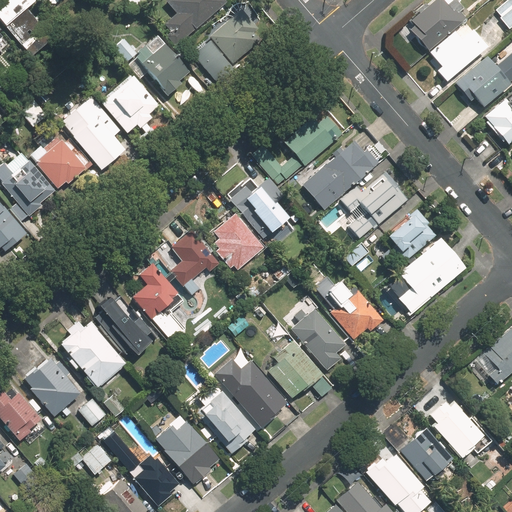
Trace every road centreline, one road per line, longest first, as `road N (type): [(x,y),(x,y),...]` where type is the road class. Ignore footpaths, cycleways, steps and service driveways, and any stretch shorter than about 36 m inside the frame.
road 1 (residential): [(0,321),(329,35)]
road 2 (residential): [(240,511),(511,278)]
road 3 (tertiary): [(511,247),(329,35)]
